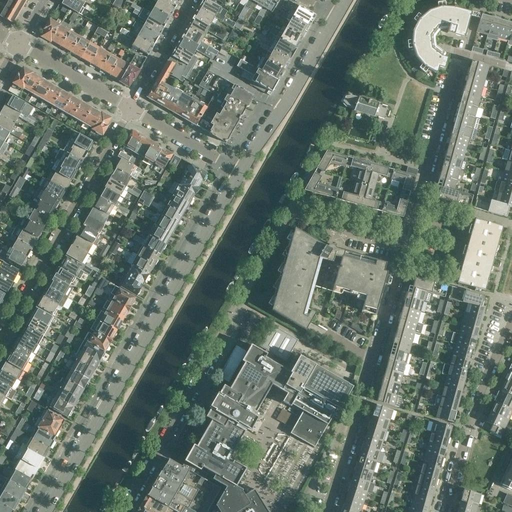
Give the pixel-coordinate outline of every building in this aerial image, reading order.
[(12,0),(5,0),(8,2),(5,7),(18,15),(23,6),(12,0)] [(63,0),(62,4),(78,13),(80,14),(83,8),(82,8),(84,3),(78,0),(63,0)] [(115,0),(112,6),(117,9),(122,0),(115,0)] [(152,0),(156,2),(153,7),(170,17),(175,7),(162,0),(152,0)] [(207,0),(202,0),(198,8),(218,19),(232,28),(235,24),(217,13),(221,8),(214,4),(207,0)] [(248,0),(239,17),(243,20),(253,0),(248,0)] [(266,0),(253,0),(243,20),(247,22),(257,4),(262,7),(266,0)] [(262,7),(253,23),(257,25),(267,10),(272,13),(275,8),(279,0),(266,0),(262,7)] [(280,11),(282,6),(285,0),(279,0),(275,8),(280,11)] [(5,7),(0,3),(0,8),(3,11),(0,16),(13,24),(18,15),(5,7)] [(135,10),(140,13),(165,26),(170,17),(153,7),(150,13),(143,8),(142,9),(132,3),(130,7),(135,10)] [(86,5),(84,9),(92,14),(95,9),(86,5)] [(309,27),(316,16),(299,6),(295,13),(292,11),(291,11),(282,6),(280,11),(281,11),(309,27)] [(412,41),(412,44),(413,48),(416,57),(422,64),(424,67),(428,69),(437,73),(439,67),(445,68),(446,63),(448,57),(442,56),(441,56),(432,48),(430,36),(438,26),(449,25),(449,28),(447,33),(454,35),(464,38),(470,16),(471,12),(455,7),(445,7),(441,6),(438,8),(429,11),(422,17),(419,19),(417,23),(412,31),(412,41)] [(198,8),(193,17),(217,31),(220,27),(215,24),(218,19),(198,8)] [(133,13),(138,16),(138,17),(145,21),(143,26),(159,36),(165,26),(140,13),(135,10),(133,13)] [(289,22),(286,28),(303,38),(309,27),(281,11),(279,15),(282,17),(287,20),(286,20),(289,22)] [(46,30),(42,37),(50,41),(60,24),(67,14),(63,12),(57,23),(50,19),(44,29),(46,30)] [(60,24),(50,41),(56,45),(57,43),(61,46),(70,30),(70,31),(72,28),(79,16),(73,13),(69,20),(71,21),(67,29),(61,25),(60,24)] [(480,19),(476,32),(487,35),(492,18),(481,15),(480,19)] [(193,17),(188,27),(204,36),(207,31),(215,36),(225,42),(226,39),(228,37),(227,37),(217,31),(193,17)] [(234,27),(240,30),(245,22),(239,18),(234,27)] [(492,18),(487,35),(497,38),(502,21),(492,18)] [(511,23),(502,21),(497,38),(508,41),(511,25),(511,23)] [(135,22),(132,26),(140,31),(137,36),(154,45),(159,36),(143,26),(135,22)] [(272,30),(270,33),(297,48),(303,38),(286,28),(283,26),(279,33),(272,30)] [(188,27),(182,36),(207,50),(206,51),(213,55),(215,51),(212,49),(213,48),(201,42),(204,36),(188,27)] [(101,44),(103,40),(107,33),(97,28),(95,32),(101,36),(97,42),(101,44)] [(70,30),(61,46),(60,47),(65,50),(66,49),(71,51),(80,36),(70,31),(70,30)] [(127,36),(135,40),(132,46),(137,49),(139,50),(148,55),(154,45),(137,36),(130,31),(129,33),(127,36)] [(277,43),(273,50),(290,59),(290,60),(297,48),(270,33),(269,33),(267,37),(277,43)] [(80,36),(71,51),(70,53),(76,56),(77,54),(81,57),(89,42),(80,36)] [(182,36),(177,46),(193,55),(196,50),(212,60),(215,56),(206,51),(207,50),(182,36)] [(89,42),(81,57),(80,59),(86,62),(87,60),(91,63),(99,47),(89,42)] [(271,54),(267,60),(284,69),(290,59),(273,50),(271,48),(260,42),(259,44),(261,45),(260,47),(268,52),(271,54)] [(171,56),(168,61),(187,67),(188,66),(187,65),(190,60),(198,64),(201,60),(193,55),(177,46),(171,56)] [(99,47),(91,63),(90,64),(95,67),(96,66),(101,68),(109,53),(99,47)] [(100,70),(105,73),(106,71),(110,74),(119,59),(109,53),(101,68),(100,70)] [(135,55),(130,64),(120,80),(121,80),(120,82),(127,85),(130,85),(133,80),(134,80),(140,70),(146,58),(135,55)] [(242,60),(256,68),(261,71),(278,80),(284,69),(267,60),(263,57),(259,64),(251,59),(251,60),(244,56),(242,60)] [(128,64),(119,59),(110,74),(110,75),(115,79),(116,77),(120,80),(130,64),(129,64),(128,64)] [(240,60),(237,66),(254,76),(255,77),(251,84),(270,95),(278,81),(278,80),(261,71),(258,69),(240,60)] [(168,61),(157,80),(164,84),(169,75),(179,80),(187,67),(168,61)] [(472,61),(469,72),(486,77),(489,66),(472,61)] [(14,83),(9,91),(18,96),(21,92),(18,90),(19,87),(22,89),(32,72),(26,68),(23,69),(20,74),(18,74),(13,82),(14,83)] [(32,72),(22,89),(23,90),(24,89),(33,94),(41,79),(36,76),(37,75),(32,72)] [(469,72),(466,82),(483,87),(486,77),(469,72)] [(212,74),(205,84),(247,107),(253,96),(212,74)] [(41,79),(33,94),(43,100),(51,85),(46,82),(47,81),(42,78),(41,79)] [(164,84),(157,80),(148,96),(149,97),(150,99),(152,101),(154,100),(160,103),(170,87),(164,84)] [(210,102),(223,109),(240,119),(247,107),(205,84),(201,82),(199,86),(200,87),(214,95),(213,97),(210,102)] [(466,82),(463,92),(481,97),(483,87),(466,82)] [(51,85),(43,100),(52,105),(61,91),(57,88),(57,87),(52,84),(51,85)] [(170,87),(160,103),(167,107),(167,109),(170,111),(172,110),(182,93),(170,87)] [(194,100),(184,117),(191,121),(191,123),(193,124),(195,123),(197,124),(201,117),(202,118),(208,108),(207,107),(214,95),(200,87),(197,92),(196,94),(201,97),(202,95),(207,98),(203,105),(198,102),(199,100),(201,97),(197,95),(194,100)] [(61,91),(52,105),(62,111),(71,97),(66,94),(67,93),(62,89),(61,91)] [(463,92),(460,103),(478,108),(481,97),(463,92)] [(182,93),(172,110),(173,111),(173,113),(176,115),(178,114),(184,117),(194,100),(195,98),(193,97),(192,99),(182,93)] [(8,101),(6,105),(34,121),(35,119),(27,113),(31,106),(27,104),(16,97),(12,95),(11,96),(9,96),(8,99),(8,101)] [(71,97),(62,111),(72,117),(81,102),(77,100),(77,99),(72,95),(71,97)] [(345,96),(342,101),(346,105),(354,108),(354,111),(374,117),(383,119),(388,117),(390,112),(387,107),(379,104),(351,95),(345,96)] [(81,102),(72,117),(82,123),(91,108),(86,106),(87,104),(82,101),(81,103),(81,102)] [(460,103),(457,113),(475,118),(478,108),(460,103)] [(0,114),(15,123),(19,117),(22,119),(35,126),(37,123),(34,121),(6,105),(3,109),(2,109),(0,112),(1,113),(0,114)] [(91,108),(82,123),(92,128),(91,129),(92,130),(102,112),(100,114),(96,111),(97,110),(92,107),(91,108)] [(209,112),(207,116),(213,119),(233,131),(240,119),(223,109),(219,115),(216,114),(215,115),(209,112)] [(92,130),(90,133),(88,136),(98,142),(103,134),(108,125),(107,125),(110,119),(109,119),(109,116),(102,112),(92,130)] [(457,113),(454,124),(472,129),(475,118),(457,113)] [(0,126),(10,133),(13,134),(19,138),(22,134),(15,131),(12,129),(15,123),(0,114),(0,126)] [(233,131),(213,119),(207,116),(204,121),(211,125),(213,126),(210,131),(210,132),(209,133),(226,143),(233,131)] [(53,132),(59,122),(54,119),(48,129),(53,132)] [(454,124),(451,134),(469,139),(472,129),(454,124)] [(0,139),(4,142),(10,133),(0,126),(0,139)] [(53,132),(48,129),(42,139),(47,142),(53,132)] [(132,131),(123,147),(133,152),(142,137),(132,131)] [(73,143),(72,143),(87,152),(88,150),(89,150),(91,147),(91,146),(93,142),(78,133),(73,143)] [(451,134),(448,144),(466,149),(469,139),(451,134)] [(142,137),(133,152),(143,158),(152,143),(142,137)] [(0,152),(10,158),(12,154),(8,151),(8,152),(1,148),(4,142),(0,139),(0,152)] [(47,142),(42,139),(37,149),(39,150),(41,152),(47,142)] [(65,147),(63,151),(82,162),(83,158),(84,159),(85,157),(86,157),(88,154),(87,152),(72,143),(73,143),(70,141),(66,147),(65,147)] [(152,143),(143,158),(153,164),(162,148),(152,143)] [(34,148),(33,147),(28,144),(24,151),(30,155),(34,148)] [(448,144),(445,155),(463,160),(466,149),(448,144)] [(35,147),(30,157),(34,159),(37,161),(40,156),(37,154),(39,150),(37,149),(35,147)] [(162,148),(153,164),(163,170),(172,154),(162,148)] [(61,150),(56,159),(75,171),(77,170),(78,169),(80,167),(79,165),(82,162),(63,151),(61,150)] [(121,151),(119,155),(129,161),(131,157),(121,151)] [(327,151),(317,168),(314,172),(322,176),(324,172),(330,162),(345,167),(345,165),(347,159),(348,157),(327,151)] [(0,158),(7,163),(10,158),(0,152),(0,158)] [(174,155),(168,165),(175,169),(181,159),(174,155)] [(445,155),(442,165),(460,170),(463,160),(445,155)] [(34,159),(30,157),(25,166),(29,169),(34,159)] [(348,157),(345,165),(350,167),(350,166),(358,168),(354,182),(365,184),(370,163),(348,157)] [(56,159),(50,168),(71,180),(73,176),(75,176),(76,173),(76,172),(76,171),(75,171),(56,159)] [(117,167),(116,169),(131,177),(135,170),(143,174),(144,171),(129,163),(122,159),(120,163),(118,163),(116,166),(117,167)] [(370,163),(365,184),(375,187),(379,174),(392,178),(394,170),(370,163)] [(190,166),(185,175),(201,184),(207,174),(191,164),(190,166)] [(442,165),(440,176),(457,181),(460,170),(442,165)] [(24,167),(19,175),(24,178),(29,169),(24,167)] [(113,175),(111,178),(126,187),(131,177),(116,169),(114,169),(113,172),(113,173),(112,175),(113,175)] [(391,180),(404,183),(402,189),(400,194),(409,197),(415,175),(394,170),(393,171),(391,180)] [(511,173),(504,171),(501,181),(511,184),(511,173)] [(48,180),(50,181),(65,190),(66,189),(67,188),(69,186),(69,184),(71,180),(56,172),(54,175),(50,173),(46,179),(48,180)] [(322,176),(314,172),(304,190),(336,199),(338,193),(339,190),(339,189),(318,182),(322,176)] [(201,184),(185,175),(179,185),(195,195),(201,184)] [(23,178),(19,176),(13,185),(18,188),(23,178)] [(437,186),(440,187),(454,191),(455,190),(457,181),(440,176),(437,186)] [(106,187),(105,188),(120,197),(124,190),(138,198),(140,194),(132,190),(126,187),(111,178),(109,182),(107,182),(105,185),(106,187)] [(35,185),(39,187),(60,199),(62,195),(64,195),(65,193),(65,191),(65,190),(50,181),(48,180),(45,186),(37,181),(35,185)] [(511,184),(501,181),(498,192),(511,195),(511,184)] [(168,192),(173,195),(189,205),(195,195),(179,185),(174,182),(168,192)] [(336,199),(341,200),(359,205),(365,184),(354,182),(351,194),(338,191),(336,199)] [(10,186),(6,184),(2,191),(6,194),(10,186)] [(365,184),(359,205),(382,211),(385,203),(372,200),(375,187),(365,184)] [(19,189),(13,186),(8,195),(14,199),(19,189)] [(43,195),(39,201),(54,209),(55,208),(56,208),(58,205),(57,204),(60,199),(39,187),(37,191),(43,195)] [(440,187),(437,198),(470,207),(473,195),(460,191),(459,192),(455,190),(454,191),(440,187)] [(102,193),(100,197),(128,214),(130,211),(120,205),(119,203),(117,202),(120,197),(105,188),(104,188),(102,191),(102,193)] [(511,195),(498,192),(495,202),(509,206),(509,207),(511,207),(511,195)] [(409,197),(400,194),(399,199),(398,205),(385,201),(385,203),(382,211),(403,217),(409,197)] [(8,195),(2,204),(7,208),(13,198),(8,195)] [(173,195),(167,206),(183,215),(189,205),(173,195)] [(509,206),(495,202),(477,196),(473,208),(506,217),(509,207),(509,206)] [(95,206),(94,207),(109,216),(113,209),(126,217),(128,214),(100,197),(98,201),(96,201),(94,204),(95,206)] [(39,201),(34,210),(49,219),(51,214),(53,214),(54,211),(54,209),(39,201)] [(142,207),(137,204),(133,211),(138,214),(142,207)] [(167,206),(161,216),(177,225),(183,215),(167,206)] [(91,212),(89,216),(104,225),(109,216),(94,207),(92,208),(91,211),(91,212)] [(32,209),(26,218),(43,228),(44,227),(46,227),(47,224),(47,222),(49,219),(34,210),(32,209)] [(17,226),(23,229),(38,238),(38,237),(40,237),(42,234),(41,232),(43,228),(26,218),(16,212),(14,215),(21,219),(17,226)] [(84,225),(83,226),(98,235),(104,225),(89,216),(87,220),(85,220),(84,222),(84,225)] [(161,216),(155,226),(172,235),(177,225),(161,216)] [(475,219),(469,240),(496,248),(501,230),(505,231),(506,228),(475,219)] [(145,233),(150,236),(166,245),(172,235),(155,226),(151,223),(145,233)] [(81,231),(78,236),(93,244),(98,235),(83,226),(83,227),(81,227),(80,230),(81,231)] [(273,307),(272,310),(306,330),(306,329),(311,321),(312,320),(316,313),(308,308),(314,286),(332,291),(342,294),(343,291),(357,295),(356,298),(365,300),(362,311),(376,315),(387,272),(384,271),(386,263),(344,251),(343,254),(344,254),(345,252),(376,261),(375,263),(376,263),(377,261),(380,262),(378,269),(376,269),(376,266),(342,256),(342,257),(339,257),(341,252),(336,250),(336,249),(336,247),(335,247),(335,246),(334,245),(332,245),(331,244),(330,245),(328,245),(327,246),(326,248),(325,246),(295,228),(294,232),(273,307)] [(23,229),(17,239),(32,247),(35,243),(36,243),(38,240),(37,238),(38,238),(23,229)] [(125,235),(121,233),(116,240),(120,242),(125,235)] [(133,239),(144,246),(160,255),(166,245),(150,236),(147,241),(136,235),(133,239)] [(72,245),(87,254),(93,244),(78,236),(76,239),(74,239),(72,243),(73,243),(72,245)] [(16,242),(12,248),(27,257),(28,256),(29,256),(31,253),(30,251),(31,250),(30,250),(32,247),(17,239),(15,237),(13,240),(16,242)] [(469,240),(463,261),(491,269),(496,248),(469,240)] [(70,250),(67,255),(82,263),(87,254),(72,245),(72,246),(71,246),(69,249),(70,250)] [(144,246),(138,256),(154,265),(160,255),(144,246)] [(27,257),(12,248),(9,254),(4,251),(1,255),(0,254),(0,256),(1,258),(20,268),(21,266),(24,262),(25,262),(27,259),(26,258),(27,257)] [(114,255),(109,253),(105,261),(109,263),(114,255)] [(126,263),(132,266),(148,275),(154,265),(138,256),(132,253),(126,263)] [(60,267),(59,268),(74,277),(76,278),(80,280),(84,273),(89,276),(92,271),(83,266),(71,259),(66,256),(63,262),(62,262),(60,265),(60,267)] [(0,274),(15,283),(17,278),(15,277),(19,271),(14,268),(15,268),(11,266),(10,266),(0,260),(0,274)] [(463,261),(457,283),(485,290),(491,269),(463,261)] [(132,266),(127,276),(143,285),(148,275),(132,266)] [(57,273),(54,277),(69,286),(74,277),(59,268),(59,269),(58,269),(56,271),(57,273)] [(0,289),(2,290),(3,290),(7,292),(10,286),(13,287),(15,283),(0,274),(0,289)] [(127,276),(121,286),(121,287),(129,291),(137,296),(143,285),(127,276)] [(412,287),(426,292),(445,297),(448,285),(415,276),(412,286),(412,287)] [(49,286),(49,287),(65,296),(69,290),(67,289),(69,286),(54,277),(52,282),(50,282),(49,284),(49,286)] [(114,296),(112,299),(129,309),(132,304),(133,304),(135,301),(134,300),(135,298),(130,295),(130,294),(119,287),(119,288),(115,286),(111,294),(114,296)] [(409,286),(406,297),(423,302),(426,292),(412,287),(412,286),(409,286)] [(448,297),(462,302),(467,303),(481,307),(482,305),(484,296),(451,286),(448,297)] [(45,293),(43,296),(58,305),(60,301),(62,302),(65,296),(49,287),(48,288),(47,288),(45,290),(46,292),(45,293)] [(39,301),(38,303),(39,305),(37,308),(44,312),(45,310),(53,315),(56,309),(59,311),(61,307),(58,305),(43,296),(41,300),(39,301)] [(127,315),(126,314),(129,309),(112,299),(109,297),(103,308),(123,319),(123,318),(125,318),(127,315)] [(406,297),(403,307),(421,312),(423,302),(406,297)] [(467,303),(464,313),(482,318),(485,307),(482,305),(481,307),(467,303)] [(32,312),(30,316),(47,326),(50,321),(56,325),(58,320),(52,317),(44,312),(37,308),(36,307),(34,311),(32,312)] [(403,307),(401,318),(418,323),(421,312),(403,307)] [(121,326),(120,325),(123,319),(103,308),(97,318),(117,330),(117,329),(119,329),(121,326)] [(464,313),(461,323),(479,328),(482,318),(464,313)] [(28,322),(26,326),(42,335),(47,326),(30,316),(27,320),(28,322)] [(96,328),(94,331),(111,340),(113,336),(115,336),(116,333),(116,332),(117,330),(100,320),(97,318),(92,326),(96,328)] [(357,326),(345,318),(343,321),(355,329),(357,326)] [(401,318),(398,328),(415,333),(418,323),(401,318)] [(461,323),(458,334),(476,339),(479,328),(461,323)] [(184,461),(182,465),(199,474),(200,472),(202,467),(215,474),(212,479),(226,487),(215,506),(218,507),(220,510),(216,511),(268,511),(254,489),(243,496),(241,492),(243,490),(236,486),(245,471),(246,468),(233,461),(229,459),(246,430),(250,432),(250,431),(258,417),(259,416),(255,414),(272,385),(278,389),(279,389),(287,394),(285,398),(284,398),(282,402),(290,406),(288,410),(291,412),(292,413),(299,417),(290,433),(314,448),(328,425),(337,408),(340,409),(353,387),(348,384),(348,383),(347,383),(347,384),(340,380),(340,379),(339,378),(339,379),(332,375),(331,374),(331,375),(324,371),(324,370),(323,370),(316,366),(317,366),(316,365),(315,365),(315,364),(300,356),(290,372),(270,360),(273,355),(286,362),(299,341),(272,325),(260,347),(268,352),(268,354),(259,349),(251,344),(242,361),(245,362),(230,388),(224,385),(219,393),(218,393),(217,393),(216,395),(215,397),(219,400),(216,405),(212,403),(211,405),(210,407),(209,408),(210,409),(206,416),(212,420),(197,446),(194,444),(184,461)] [(23,331),(21,335),(37,344),(42,335),(26,326),(24,327),(22,330),(23,331)] [(72,328),(67,326),(62,335),(66,337),(72,328)] [(358,326),(356,330),(368,337),(370,333),(358,326)] [(398,328),(395,339),(412,343),(415,333),(398,328)] [(84,340),(88,342),(104,352),(105,350),(107,350),(108,347),(108,346),(111,340),(94,331),(92,334),(89,332),(84,340)] [(71,332),(66,341),(69,343),(74,334),(71,332)] [(454,333),(451,343),(455,344),(473,349),(476,339),(458,334),(454,333)] [(64,336),(59,334),(54,342),(59,345),(64,336)] [(18,338),(15,343),(32,353),(37,344),(21,335),(19,338),(18,338)] [(395,339),(392,349),(409,354),(412,343),(395,339)] [(79,349),(82,350),(100,361),(101,358),(103,358),(105,355),(104,353),(105,352),(104,352),(88,342),(84,340),(79,349)] [(13,349),(11,352),(27,361),(32,353),(15,343),(13,347),(13,349)] [(54,343),(50,351),(54,353),(59,346),(54,343)] [(455,344),(452,355),(470,360),(473,349),(455,344)] [(71,357),(76,360),(80,362),(80,363),(85,365),(86,363),(91,366),(90,368),(94,370),(96,367),(97,367),(99,364),(99,362),(100,361),(82,350),(79,349),(76,354),(73,353),(71,357)] [(392,349),(389,359),(406,364),(409,354),(392,349)] [(7,360),(6,361),(22,370),(27,361),(11,352),(9,355),(8,355),(6,359),(7,360)] [(452,355),(449,365),(467,370),(470,360),(452,355)] [(68,368),(71,369),(89,379),(91,379),(92,376),(92,374),(94,370),(90,368),(91,366),(86,363),(85,365),(80,363),(80,362),(76,360),(71,357),(69,361),(66,366),(68,368)] [(389,359),(386,370),(403,375),(406,364),(389,359)] [(2,365),(0,368),(0,369),(17,379),(22,370),(6,361),(4,365),(2,365)] [(449,365),(447,375),(464,380),(467,370),(449,365)] [(63,377),(66,379),(84,389),(84,388),(86,388),(88,385),(87,384),(89,379),(71,369),(68,368),(63,377)] [(0,381),(12,388),(17,379),(0,369),(0,381)] [(35,378),(40,380),(44,372),(40,370),(35,378)] [(386,370),(383,380),(400,385),(403,375),(386,370)] [(447,375),(444,386),(462,391),(464,380),(447,375)] [(57,380),(55,385),(64,390),(65,388),(70,392),(69,394),(74,397),(74,396),(78,398),(80,395),(82,394),(83,391),(84,389),(66,379),(63,377),(60,382),(57,380)] [(30,386),(34,389),(39,380),(35,378),(30,386)] [(383,380),(380,391),(397,395),(400,385),(383,380)] [(511,383),(506,380),(503,386),(501,390),(507,393),(505,399),(511,402),(511,383)] [(0,394),(5,397),(11,388),(12,388),(0,381),(0,394)] [(52,395),(55,397),(73,407),(74,407),(77,403),(76,402),(78,398),(74,396),(74,397),(69,394),(70,392),(65,388),(64,390),(55,385),(53,389),(55,390),(52,395)] [(29,398),(34,389),(30,386),(25,395),(29,398)] [(444,386),(441,396),(459,401),(462,391),(444,386)] [(380,391),(379,396),(377,401),(394,406),(397,395),(380,391)] [(47,405),(50,407),(49,407),(67,417),(68,416),(70,416),(72,413),(71,412),(73,407),(55,397),(52,395),(47,405)] [(441,396),(438,407),(456,412),(459,401),(441,396)] [(495,401),(490,411),(509,420),(511,413),(511,402),(505,399),(502,404),(495,401)] [(31,401),(25,410),(31,413),(36,404),(31,401)] [(372,415),(390,420),(393,410),(376,404),(372,415)] [(23,408),(19,406),(15,413),(19,415),(23,408)] [(438,407),(435,417),(453,422),(456,412),(438,407)] [(37,427),(39,428),(55,437),(65,420),(48,410),(46,413),(37,427)] [(490,411),(488,417),(486,422),(492,425),(489,430),(491,431),(501,436),(509,420),(490,411)] [(369,425),(387,431),(390,420),(372,415),(369,425)] [(26,420),(21,417),(15,428),(20,430),(26,420)] [(434,421),(431,432),(449,437),(452,426),(434,421)] [(366,436),(383,441),(387,431),(369,425),(366,436)] [(39,428),(33,438),(50,447),(50,448),(54,441),(53,440),(55,437),(39,428)] [(491,431),(489,433),(500,439),(500,438),(501,436),(491,431)] [(431,432),(428,442),(446,448),(449,437),(431,432)] [(366,436),(363,446),(380,452),(383,441),(366,436)] [(33,438),(27,448),(44,458),(46,453),(47,453),(49,450),(49,448),(50,447),(33,438)] [(10,439),(4,449),(8,452),(14,441),(10,439)] [(428,442),(425,453),(443,458),(446,448),(428,442)] [(363,446),(359,456),(377,462),(380,452),(363,446)] [(27,448),(21,459),(37,469),(40,464),(42,463),(44,460),(43,458),(44,458),(27,448)] [(425,453),(422,463),(440,468),(443,458),(425,453)] [(359,456),(356,467),(374,472),(377,462),(359,456)] [(511,458),(500,483),(511,488),(511,458)] [(21,459),(15,469),(31,479),(34,474),(35,474),(37,470),(37,469),(21,459)] [(148,494),(147,495),(168,507),(173,509),(177,511),(207,511),(221,488),(214,484),(198,511),(195,511),(188,508),(199,489),(195,487),(197,483),(201,485),(204,479),(206,476),(200,472),(199,474),(182,465),(181,466),(168,459),(168,460),(166,464),(165,464),(162,471),(161,471),(151,488),(152,488),(148,495),(148,494)] [(422,463),(419,474),(437,479),(440,468),(422,463)] [(356,467),(353,477),(370,482),(374,472),(356,467)] [(15,469),(9,480),(25,489),(26,489),(27,488),(29,484),(30,482),(31,479),(15,469)] [(419,474),(416,484),(434,489),(437,479),(419,474)] [(353,477),(350,487),(367,493),(370,482),(353,477)] [(9,480),(3,491),(19,500),(20,499),(21,499),(23,495),(23,493),(25,489),(9,480)] [(416,484),(414,494),(431,500),(434,489),(416,484)] [(350,487),(346,497),(364,503),(367,493),(350,487)] [(464,489),(461,500),(478,505),(481,494),(464,489)] [(0,495),(0,502),(12,510),(14,510),(14,509),(15,509),(17,506),(17,504),(19,500),(3,491),(0,495)] [(414,494),(411,505),(428,510),(431,500),(414,494)] [(511,504),(511,497),(504,494),(501,502),(511,506),(511,504)] [(147,495),(141,505),(152,511),(171,511),(173,509),(168,507),(147,495)] [(346,497),(343,508),(356,511),(360,511),(364,503),(346,497)] [(461,500),(458,511),(462,511),(476,511),(478,505),(461,500)] [(0,502),(0,511),(13,511),(14,511),(14,510),(12,510),(0,502)]
